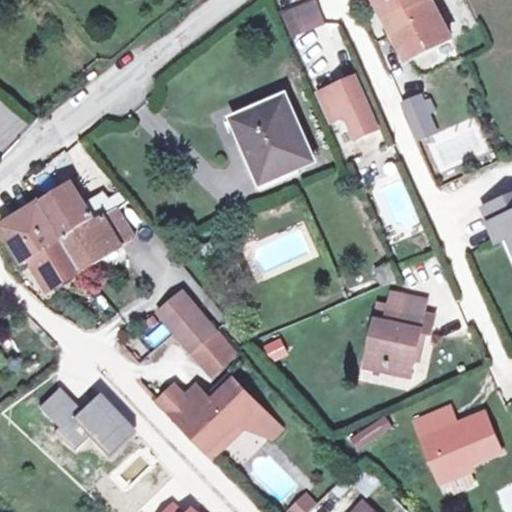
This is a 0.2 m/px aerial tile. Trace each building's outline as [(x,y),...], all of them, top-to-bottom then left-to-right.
[(318,0),(306,0),(295,5),(303,26),(325,18),(318,0)] [(376,0),(398,40),(405,54),(449,33),(443,19),(432,0),(376,0)] [(355,72),(317,88),(328,116),(347,107),(357,131),(376,123),(355,72)] [(233,109),(263,173),(314,151),(285,88),(233,109)] [(400,96),(417,133),(435,125),(427,107),(434,103),(432,99),(430,89),(428,93),(422,95),(418,88),(400,96)] [(79,181),(49,199),(75,236),(101,221),(96,212),(79,181)] [(511,192),(490,202),(504,234),(511,231),(511,192)] [(53,283),(88,263),(75,236),(49,199),(9,224),(30,259),(37,255),(53,283)] [(108,204),(102,208),(108,217),(116,213),(108,204)] [(102,208),(96,212),(101,221),(108,217),(102,208)] [(132,237),(116,213),(108,217),(101,221),(75,236),(88,263),(132,237)] [(211,234),(203,238),(207,247),(216,244),(211,234)] [(386,256),(371,263),(379,281),(395,275),(389,262),(386,256)] [(211,331),(183,292),(160,310),(175,330),(189,348),(209,333),(211,331)] [(412,371),(422,326),(429,327),(432,312),(387,303),(384,317),(376,315),(367,356),(390,360),(389,366),(412,371)] [(226,356),(209,333),(189,348),(206,371),(226,356)] [(263,345),(273,361),(288,353),(277,336),(263,345)] [(285,425),(239,378),(217,399),(205,410),(191,396),(180,384),(165,399),(212,448),(220,440),(241,420),(248,424),(276,434),(285,425)] [(203,385),(191,396),(205,410),(217,399),(203,385)] [(82,413),(61,391),(43,408),(63,429),(58,434),(76,454),(93,438),(112,457),(137,434),(101,395),(81,414),(82,413)] [(392,405),(352,429),(359,439),(398,415),(392,405)] [(505,447),(489,407),(458,418),(454,405),(417,418),(442,480),(469,469),(466,462),(505,447)] [(248,424),(241,420),(220,440),(212,448),(217,453),(248,424)] [(292,511),(305,511),(316,504),(308,494),(289,508),(292,511)] [(358,511),(378,511),(368,502),(358,511)]
